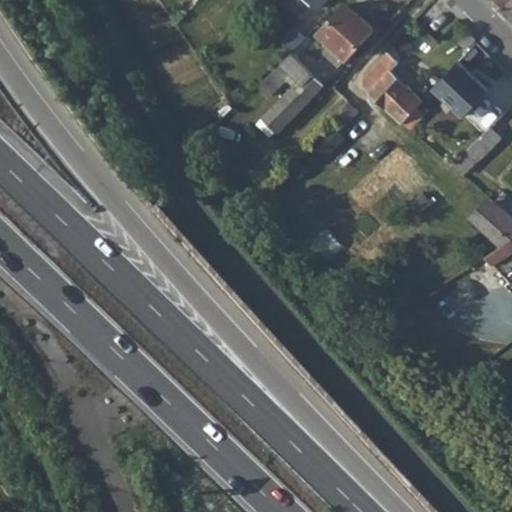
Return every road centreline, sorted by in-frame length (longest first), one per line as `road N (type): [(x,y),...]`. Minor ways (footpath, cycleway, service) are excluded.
road 1 (trunk): [(401,511),(135,226),(0,54)]
road 2 (trunk): [(371,511),(0,158)]
road 3 (trunk): [(0,238),(285,511)]
road 4 (unknown): [(425,0),(270,172)]
